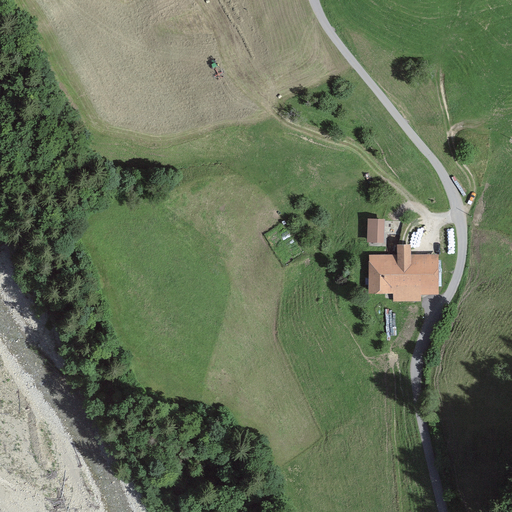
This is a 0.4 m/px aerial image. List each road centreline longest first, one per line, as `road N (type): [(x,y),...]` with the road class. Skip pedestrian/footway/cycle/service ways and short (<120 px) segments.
road 1 (unclassified): [(314,0),(443,173),(459,211),(461,259),(422,346),(416,380),(444,511)]
road 2 (track): [(423,250),(430,217),(469,202),(472,187),(451,133),(465,125),(511,131)]
